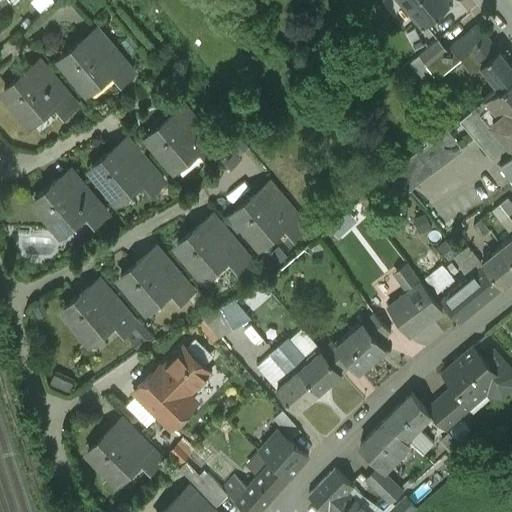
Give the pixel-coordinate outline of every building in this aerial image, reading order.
[(442,0),(398,0),(395,3),(414,25),(442,0)] [(477,17),(450,39),(451,40),(461,52),(462,52),(474,64),(483,58),(500,81),(511,71),(511,57),(500,43),(499,44),(477,17)] [(87,32),(61,53),(88,85),(113,64),(114,63),(101,48),(87,32)] [(439,32),(420,48),(429,59),(448,43),(439,32)] [(133,65),(111,39),(101,48),(114,63),(113,64),(122,75),(133,65)] [(448,43),(429,59),(420,48),(419,47),(411,54),(425,72),(434,66),(437,71),(462,52),(461,52),(451,40),(448,43)] [(367,60),(349,74),(362,91),(380,77),(367,60)] [(30,64),(4,85),(31,116),(56,96),(56,95),(44,80),(30,64)] [(76,97),(54,71),(44,80),(56,95),(56,96),(65,107),(76,97)] [(511,72),(501,82),(500,81),(487,90),(462,111),(492,147),(511,134),(511,72)] [(188,125),(174,109),(149,130),(175,162),(199,141),(201,140),(188,125)] [(208,152),(220,142),(198,116),(188,125),(201,140),(199,141),(208,152)] [(444,124),(404,153),(392,162),(410,182),(418,173),(461,141),(462,139),(453,128),(447,127),(444,124)] [(117,141),(92,162),(119,193),(143,173),(144,172),(131,157),(117,141)] [(163,174),(141,148),(131,157),(144,172),(143,173),(152,183),(163,174)] [(511,150),(497,160),(502,167),(499,169),(502,174),(506,175),(511,170),(511,150)] [(484,178),(474,185),(481,195),(491,189),(490,187),(499,181),(487,164),(478,170),(484,178)] [(74,189),(61,173),(35,194),(62,226),(87,205),(88,204),(74,189)] [(107,206),(85,180),(74,189),(88,204),(87,205),(95,215),(107,206)] [(259,185),(234,206),(261,238),(286,217),(273,202),(259,185)] [(511,203),(511,193),(508,189),(500,195),(509,206),(511,203)] [(306,218),(284,192),(273,202),(286,217),(295,228),(306,218)] [(509,206),(500,195),(493,201),(502,212),(509,206)] [(490,221),(481,211),(474,217),(483,227),(490,221)] [(202,218),(177,239),(204,271),(229,250),(229,249),(216,234),(202,218)] [(249,251),(227,225),(216,234),(229,249),(229,250),(237,260),(249,251)] [(511,229),(503,237),(511,248),(511,229)] [(511,270),(511,248),(503,237),(483,254),(485,256),(504,278),(511,270)] [(469,238),(454,249),(463,259),(477,247),(469,238)] [(305,241),(282,260),(290,269),(312,250),(305,241)] [(160,266),(146,249),(121,271),(147,302),(172,281),(173,281),(160,266)] [(422,273),(407,254),(397,262),(409,278),(415,273),(417,276),(422,273)] [(485,256),(443,290),(462,312),(504,278),(485,256)] [(192,282),(171,257),(160,266),(173,281),(172,281),(181,292),(192,282)] [(417,276),(388,298),(410,327),(423,317),(424,318),(433,311),(432,310),(443,302),(422,273),(417,276)] [(103,298),(89,281),(64,303),(91,334),(115,314),(116,313),(103,298)] [(251,284),(239,290),(248,301),(260,294),(251,284)] [(135,315),(113,289),(103,298),(116,313),(115,314),(124,324),(135,315)] [(239,290),(203,310),(218,327),(254,308),(248,301),(239,290)] [(391,323),(375,304),(364,313),(380,332),(391,323)] [(364,313),(336,337),(353,356),(360,364),(387,340),(380,332),(364,313)] [(300,343),(289,329),(280,337),(291,350),(300,343)] [(336,337),(333,333),(322,342),(342,365),(353,356),(336,337)] [(291,350),(280,337),(271,345),(282,358),(291,350)] [(474,337),(443,364),(455,377),(445,385),(462,405),(473,396),(471,393),(486,380),(492,387),(502,388),(511,378),(511,362),(494,342),(485,350),(474,337)] [(185,338),(157,367),(174,384),(156,403),(172,420),(191,401),(182,392),(210,363),(185,338)] [(322,341),(299,360),(320,383),(342,365),(322,342),(322,341)] [(320,383),(299,360),(278,378),(298,402),(320,383)] [(157,367),(153,364),(134,382),(156,403),(174,384),(157,367)] [(428,401),(413,384),(386,410),(407,430),(432,405),(428,401)] [(445,385),(428,401),(432,405),(445,420),(462,405),(445,385)] [(386,410),(361,436),(385,460),(410,434),(407,430),(386,410)] [(113,422),(90,445),(119,474),(141,452),(142,451),(128,437),(113,422)] [(309,450),(279,423),(261,443),(271,453),(290,471),(309,450)] [(161,451),(138,427),(128,437),(142,451),(141,452),(151,462),(161,451)] [(187,433),(174,447),(181,455),(194,442),(187,433)] [(511,453),(511,448),(501,437),(474,461),(487,476),(511,453)] [(221,453),(207,467),(200,459),(195,464),(187,455),(180,462),(217,499),(229,488),(222,481),(235,467),(221,453)] [(247,479),(235,493),(255,510),(290,471),(271,453),(247,479)] [(403,484),(378,460),(367,471),(392,494),(403,484)] [(335,461),(309,488),(328,505),(340,494),(354,480),(335,461)] [(247,479),(235,467),(222,481),(229,488),(234,492),(235,493),(247,479)] [(354,480),(340,494),(345,500),(359,485),(354,480)] [(416,499),(405,488),(395,498),(406,509),(416,499)] [(201,511),(195,505),(179,489),(156,511),(201,511)] [(377,511),(355,491),(335,511),(377,511)] [(221,511),(205,495),(195,505),(201,511),(221,511)] [(402,511),(406,509),(395,498),(385,507),(390,511),(402,511)]
